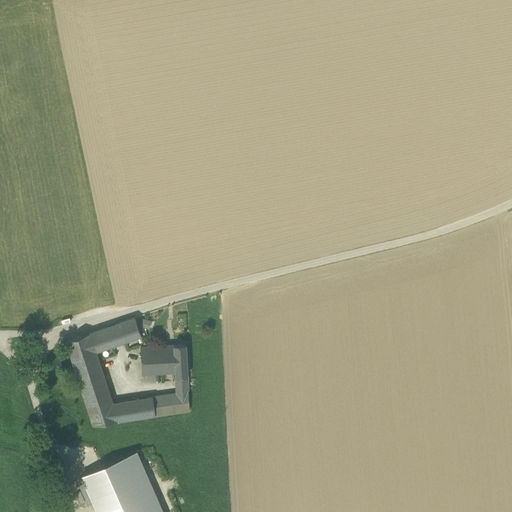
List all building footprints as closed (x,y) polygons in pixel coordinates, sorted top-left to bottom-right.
[(135,318),(116,324),(122,342),(141,335),(135,318)] [(141,320),(142,328),(153,326),(152,318),(141,320)] [(114,345),(122,342),(116,324),(108,327),(114,345)] [(96,351),(114,345),(108,327),(90,333),(96,351)] [(76,373),(93,425),(176,412),(189,410),(187,376),(178,376),(179,392),(179,402),(154,406),(152,397),(112,403),(96,351),(90,333),(66,341),(76,373)] [(185,344),(174,345),(175,372),(175,377),(178,376),(187,376),(185,344)] [(163,373),(175,372),(174,345),(141,346),(143,381),(164,380),(163,373)] [(179,392),(152,397),(154,406),(179,402),(179,392)] [(163,511),(137,451),(128,455),(152,511),(163,511)] [(82,476),(97,511),(152,511),(128,455),(82,476)]
